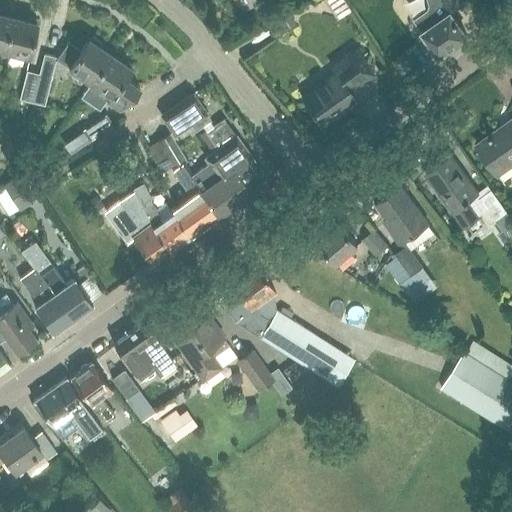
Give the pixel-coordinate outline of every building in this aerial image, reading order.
[(466,3),(464,0),(431,0),(432,2),(429,8),(414,18),(440,54),(468,35),(449,9),(466,3)] [(0,47),(3,49),(12,15),(1,12),(2,8),(0,7),(0,47)] [(23,18),(12,15),(3,49),(28,55),(37,21),(36,21),(37,17),(24,14),(23,18)] [(290,27),(284,18),(274,24),(280,34),(290,27)] [(90,81),(110,52),(100,46),(103,42),(92,35),(90,38),(89,38),(80,50),(69,42),(69,41),(68,40),(56,59),(57,60),(57,59),(69,67),(90,81)] [(350,89),(362,81),(373,73),(355,48),(331,65),(336,72),(302,96),(322,125),(345,108),(343,106),(355,97),(350,89)] [(106,98),(120,109),(133,94),(139,86),(125,76),(131,67),(130,66),(133,63),(122,56),(120,59),(110,52),(90,81),(109,94),(106,98)] [(32,100),(39,72),(27,69),(20,97),(32,100)] [(51,74),(39,72),(32,100),(44,103),(51,74)] [(193,91),(159,114),(174,136),(191,125),(195,130),(211,119),(208,114),(209,113),(193,91)] [(114,125),(106,114),(81,129),(88,141),(114,125)] [(224,117),(205,129),(218,148),(221,145),(236,165),(253,189),(268,179),(265,175),(236,135),(224,117)] [(511,120),(477,145),(497,173),(511,162),(511,120)] [(147,146),(160,172),(185,157),(169,132),(147,146)] [(26,143),(22,157),(34,161),(39,147),(26,143)] [(210,161),(190,174),(193,179),(201,190),(200,190),(217,214),(253,189),(236,165),(221,145),(218,148),(217,148),(206,156),(210,161)] [(427,173),(465,225),(488,209),(496,219),(508,211),(488,184),(478,192),(452,156),(427,173)] [(175,203),(170,207),(189,235),(194,231),(198,228),(217,214),(200,190),(201,190),(193,179),(190,174),(182,162),(173,169),(190,193),(179,201),(175,203)] [(33,163),(3,183),(19,209),(42,194),(34,183),(37,181),(37,180),(42,176),(33,163)] [(143,181),(134,187),(135,188),(152,221),(171,248),(189,235),(170,207),(165,201),(156,207),(150,197),(152,196),(143,181)] [(127,193),(120,198),(141,229),(132,235),(140,245),(151,262),(171,248),(152,221),(135,188),(132,190),(127,193)] [(398,190),(378,204),(388,218),(383,221),(395,237),(399,244),(402,248),(392,255),(394,258),(386,263),(408,293),(428,278),(431,276),(411,249),(434,233),(428,224),(417,208),(413,211),(409,206),(398,190)] [(94,196),(88,201),(95,210),(101,205),(96,198),(94,196)] [(511,216),(508,211),(496,219),(503,229),(511,222),(511,216)] [(341,223),(320,241),(337,262),(359,244),(341,223)] [(363,238),(377,254),(388,245),(374,229),(363,238)] [(66,283),(52,263),(35,239),(21,249),(26,255),(48,283),(72,317),(93,303),(74,277),(66,283)] [(53,331),(72,317),(48,283),(26,255),(21,249),(31,264),(33,267),(31,268),(20,276),(31,292),(39,303),(37,304),(35,306),(41,315),(53,331)] [(220,296),(219,296),(230,313),(235,320),(324,376),(340,351),(276,310),(270,319),(260,313),(255,305),(261,301),(276,291),(268,280),(256,263),(230,282),(234,287),(221,297),(220,296)] [(0,268),(0,292),(17,278),(5,264),(0,268)] [(0,340),(6,336),(16,351),(36,337),(28,326),(33,322),(17,301),(0,312),(0,340)] [(194,305),(171,322),(188,346),(183,349),(194,364),(204,379),(221,366),(237,355),(229,344),(223,335),(219,329),(207,313),(202,316),(194,305)] [(113,343),(125,359),(140,379),(155,368),(157,371),(158,370),(160,373),(174,363),(165,351),(154,335),(156,333),(146,319),(113,343)] [(465,350),(465,351),(442,387),(511,431),(511,380),(509,379),(511,374),(511,365),(474,340),(467,351),(465,350)] [(260,389),(271,381),(273,379),(269,374),(251,350),(238,359),(260,389)] [(0,372),(10,365),(0,351),(0,372)] [(90,411),(101,425),(115,414),(100,394),(110,387),(102,376),(91,361),(88,363),(87,363),(86,363),(85,363),(84,363),(83,363),(83,364),(82,364),(82,365),(81,365),(81,366),(80,366),(80,367),(80,368),(80,369),(70,376),(82,392),(89,402),(90,404),(87,406),(90,411)] [(111,378),(126,397),(138,388),(124,368),(111,378)] [(88,434),(101,425),(90,411),(87,406),(66,377),(34,399),(52,423),(59,433),(77,420),(88,434)] [(172,398),(151,413),(154,418),(176,403),(172,398)] [(175,408),(160,419),(175,439),(197,423),(186,408),(179,413),(175,408)] [(0,442),(0,449),(8,461),(15,469),(41,451),(46,458),(56,451),(42,430),(31,437),(23,426),(0,442)] [(511,446),(497,436),(492,444),(511,456),(511,446)] [(157,470),(170,491),(181,484),(168,463),(157,470)] [(174,511),(189,511),(196,507),(180,486),(164,499),(174,511)] [(111,511),(112,511),(98,499),(89,509),(90,510),(87,511),(111,511)]
